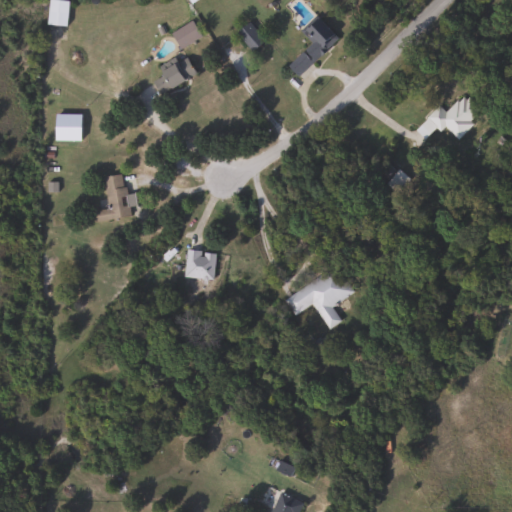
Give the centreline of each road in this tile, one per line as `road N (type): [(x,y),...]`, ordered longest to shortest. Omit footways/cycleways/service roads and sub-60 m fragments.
road 1 (residential): [(445,0),(412,45),(306,134),(262,160)]
road 2 (residential): [(241,161),(262,160),(247,179),(229,193),(210,190),(219,164),(241,161)]
